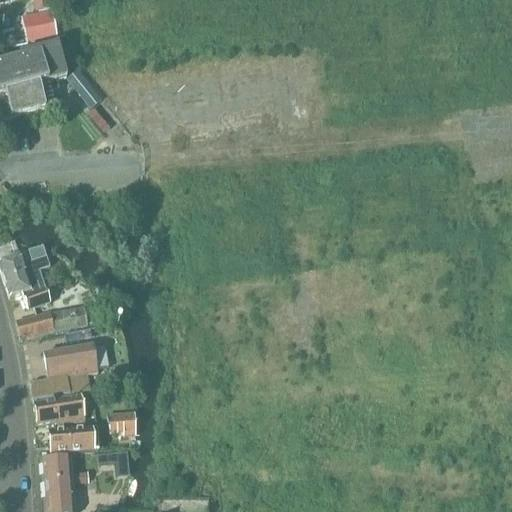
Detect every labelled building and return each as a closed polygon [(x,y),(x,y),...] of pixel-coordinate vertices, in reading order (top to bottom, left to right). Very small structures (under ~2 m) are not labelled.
[(56,39),(51,14),(20,20),(26,45),(56,39)] [(18,57),(19,59),(0,64),(0,120),(1,123),(53,109),(48,92),(55,90),(53,84),(65,81),(56,47),(18,57)] [(46,259),(40,261),(21,268),(18,259),(0,265),(0,276),(8,300),(20,296),(26,313),(48,306),(37,273),(49,269),(46,259)] [(102,307),(82,311),(82,310),(48,317),(48,316),(14,324),(19,343),(53,335),(53,334),(86,328),(86,327),(109,322),(102,307)] [(89,397),(86,378),(96,376),(92,349),(41,357),(46,383),(28,386),(32,407),(89,397)] [(80,399),(32,407),(35,428),(55,425),(56,429),(84,424),(80,399)] [(113,429),(124,427),(122,411),(110,413),(113,429)] [(95,431),(47,435),(49,457),(97,454),(95,431)] [(41,463),(44,491),(71,489),(71,487),(88,485),(88,476),(70,477),(69,461),(41,463)] [(73,511),(71,489),(44,491),(45,511),(73,511)]
